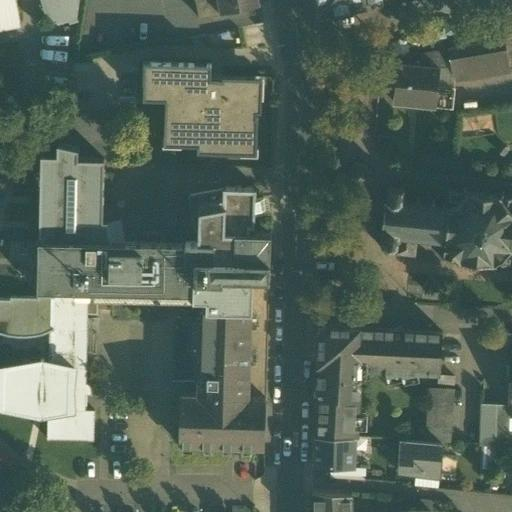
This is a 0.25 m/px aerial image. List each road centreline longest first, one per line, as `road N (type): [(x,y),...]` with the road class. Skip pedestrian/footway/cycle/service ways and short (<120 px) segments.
road 1 (tertiary): [(301,59),(294,304)]
road 2 (residential): [(294,304),(511,317)]
road 3 (tertiary): [(294,304),(291,511)]
road 4 (residential): [(301,59),(490,17)]
